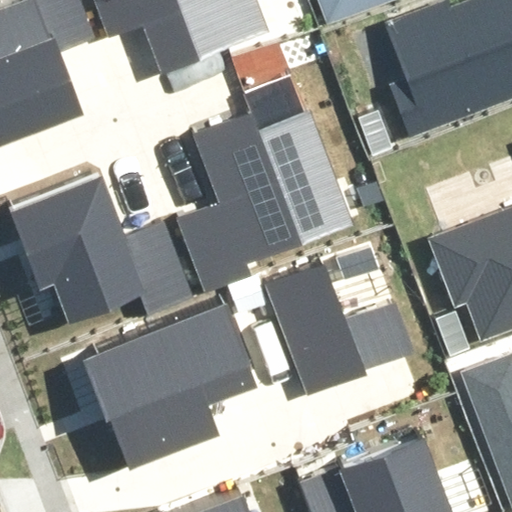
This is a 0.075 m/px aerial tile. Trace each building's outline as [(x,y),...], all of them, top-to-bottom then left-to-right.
[(0,0),(0,128),(81,102),(58,35),(86,26),(77,0),(0,0)] [(95,0),(104,25),(139,13),(152,52),(256,16),(250,0),(95,0)] [(180,207),(210,285),(256,267),(248,246),(347,209),(307,103),(256,122),(249,103),(190,125),(216,193),(180,207)] [(51,268),(64,305),(141,277),(149,299),(188,284),(162,213),(121,228),(97,163),(9,195),(37,273),(51,268)] [(329,248),(265,272),(306,379),(408,341),(390,294),(351,308),(329,248)] [(90,344),(127,449),(223,415),(211,384),(253,369),(227,295),(90,344)] [(465,511),(419,407),(337,443),(353,478),(328,489),(337,511),(465,511)] [(256,511),(241,477),(160,511),(256,511)]
